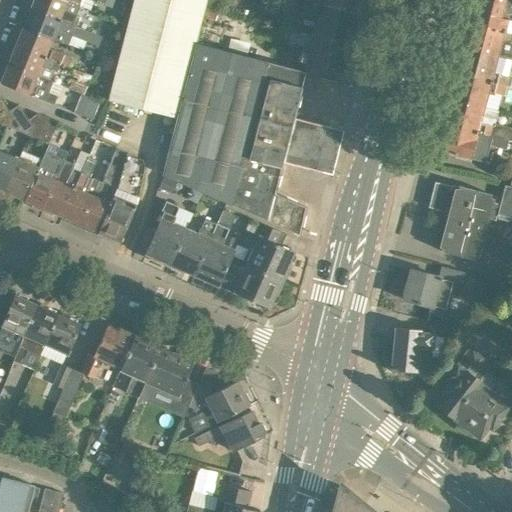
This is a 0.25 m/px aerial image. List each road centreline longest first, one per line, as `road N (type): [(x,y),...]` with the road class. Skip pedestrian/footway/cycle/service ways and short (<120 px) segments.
road 1 (tertiary): [(318,377),(419,0)]
road 2 (residential): [(318,377),(240,334),(4,234)]
road 3 (tertiary): [(475,511),(390,447),(318,377)]
road 4 (tertiary): [(318,377),(292,511)]
